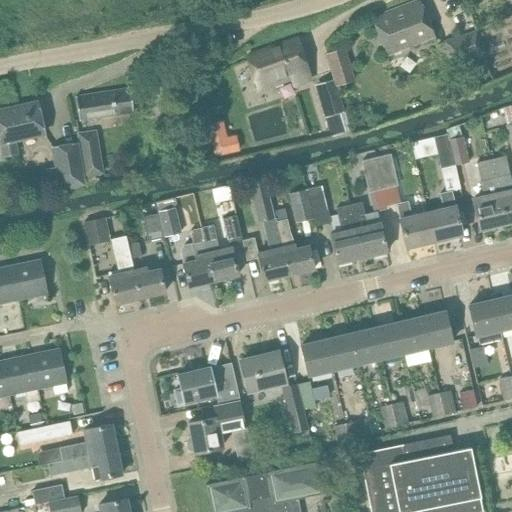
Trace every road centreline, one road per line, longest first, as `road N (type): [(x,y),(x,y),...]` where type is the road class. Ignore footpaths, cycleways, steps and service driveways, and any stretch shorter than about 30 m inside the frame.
road 1 (residential): [(160,511),(126,343),(511,253)]
road 2 (unclassified): [(0,66),(324,0)]
